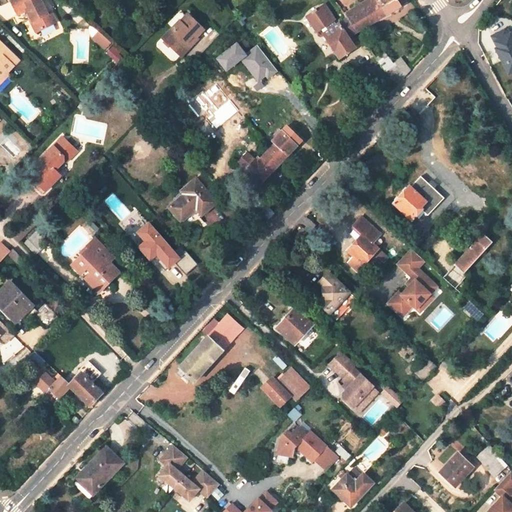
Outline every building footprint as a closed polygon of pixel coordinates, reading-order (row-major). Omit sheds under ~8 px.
[(47,15),(39,0),(15,0),(12,2),(18,15),(26,11),(37,32),(55,23),(50,13),(47,15)] [(401,5),(406,1),(405,0),(366,0),(344,14),(348,19),(358,32),(401,6),(401,5)] [(325,5),(323,7),(334,22),(336,21),(325,5)] [(323,7),(318,11),(317,9),(313,12),(314,13),(308,17),(319,33),(323,30),(326,33),(325,34),(340,59),(355,49),(349,38),(358,32),(348,19),(335,27),(333,23),(334,22),(323,7)] [(242,26),(244,24),(242,21),(245,18),(242,14),(237,19),(242,26)] [(204,30),(188,15),(164,40),(181,57),(198,39),(197,37),(204,30)] [(511,36),(511,37),(507,28),(491,36),(497,47),(495,48),(508,75),(511,72),(511,36)] [(104,49),(111,42),(98,30),(91,38),(104,49)] [(0,78),(18,60),(0,42),(0,78)] [(410,70),(402,58),(394,64),(385,53),(376,60),(385,72),(387,70),(395,82),(404,76),(404,77),(410,70)] [(318,136),(309,127),(302,133),(311,143),(318,136)] [(298,146),(282,130),(272,140),(275,144),(266,153),(279,166),(298,146)] [(62,138),(42,160),(47,164),(46,165),(32,180),(45,192),(59,177),(55,172),(63,164),(67,164),(77,153),(62,138)] [(260,159),(258,157),(248,168),(241,162),(233,170),(255,191),(279,166),(266,153),(260,159)] [(445,198),(421,177),(411,188),(409,187),(407,189),(406,187),(403,190),(404,193),(399,197),(398,196),(396,197),(395,199),(394,200),(394,201),(395,202),(394,204),(412,221),(423,210),(429,215),(445,198)] [(27,184),(40,197),(45,192),(32,180),(27,184)] [(217,204),(197,180),(181,192),(184,195),(169,208),(182,223),(196,210),(202,217),(217,204)] [(274,214),(258,197),(250,206),(266,222),(274,214)] [(379,234),(362,218),(354,226),(363,234),(347,252),(353,257),(348,263),(357,271),(371,257),(378,263),(381,260),(383,262),(387,257),(372,243),(379,234)] [(161,228),(155,221),(151,225),(157,232),(161,228)] [(165,252),(173,245),(165,236),(167,235),(164,233),(163,234),(162,233),(157,238),(160,242),(158,244),(165,252)] [(464,273),(493,241),(484,233),(443,278),(461,294),(468,286),(462,280),(467,275),(464,273)] [(43,248),(33,237),(26,244),(36,254),(43,248)] [(95,238),(79,253),(82,256),(77,261),(71,266),(79,274),(85,269),(90,274),(84,279),(84,280),(99,294),(120,273),(109,262),(114,257),(95,238)] [(0,261),(9,253),(0,244),(0,261)] [(425,261),(412,250),(398,265),(413,278),(415,281),(410,287),(402,295),(399,292),(389,304),(403,317),(413,306),(421,313),(428,305),(424,301),(431,294),(426,290),(433,283),(418,269),(425,261)] [(178,263),(185,272),(196,263),(188,254),(178,263)] [(90,274),(85,269),(79,274),(84,279),(90,274)] [(359,302),(328,273),(319,283),(325,288),(325,299),(320,305),(337,321),(343,314),(346,317),(359,302)] [(415,281),(413,278),(407,284),(410,287),(415,281)] [(37,311),(10,283),(0,293),(0,321),(6,328),(21,314),(27,320),(37,311)] [(437,287),(433,283),(426,290),(431,294),(437,287)] [(240,311),(247,304),(236,293),(228,301),(240,311)] [(434,298),(431,294),(424,301),(428,305),(434,298)] [(37,311),(27,320),(40,333),(57,317),(44,305),(37,311)] [(313,324),(295,307),(276,328),(294,345),(313,324)] [(242,329),(228,316),(220,324),(215,319),(203,331),(209,336),(179,368),(194,382),(242,329)] [(26,360),(36,371),(45,362),(35,351),(26,360)] [(345,384),(349,388),(347,391),(343,395),(343,400),(353,408),(372,388),(373,386),(354,370),(356,368),(340,353),(329,366),(344,380),(342,382),(345,384)] [(422,379),(435,366),(430,360),(416,373),(422,379)] [(78,372),(80,374),(70,385),(69,386),(70,387),(80,397),(93,384),(98,379),(99,373),(88,362),(78,372)] [(276,377),(298,399),(311,386),(289,364),(276,377)] [(58,380),(55,383),(42,370),(34,378),(40,384),(39,385),(47,393),(50,390),(59,399),(70,387),(69,386),(70,385),(58,374),(56,377),(58,380)] [(290,397),(271,379),(262,388),(281,406),(290,397)] [(80,397),(90,406),(102,393),(93,384),(80,397)] [(399,406),(404,397),(386,387),(381,395),(399,406)] [(354,407),(359,412),(377,393),(372,388),(354,407)] [(311,431),(302,423),(299,426),(307,434),(311,431)] [(296,446),(313,462),(316,459),(327,469),(339,457),(311,431),(307,434),(299,426),(292,434),(288,430),(281,438),(277,453),(292,457),(294,448),(296,446)] [(496,431),(491,426),(481,434),(486,440),(496,431)] [(489,445),(477,458),(495,477),(507,466),(489,445)] [(187,458),(173,446),(160,461),(167,467),(159,476),(188,501),(197,491),(207,499),(219,486),(211,479),(207,483),(199,476),(192,484),(176,471),(187,458)] [(351,456),(341,447),(336,452),(346,461),(351,456)] [(123,464),(106,448),(76,479),(85,489),(88,486),(95,493),(123,464)] [(473,467),(458,454),(439,474),(454,488),(473,467)] [(356,478),(362,470),(354,465),(348,473),(356,478)] [(511,487),(511,472),(511,471),(494,489),(502,496),(487,511),(511,511),(511,504),(511,503),(511,502),(511,488),(511,487)] [(211,479),(203,472),(199,476),(207,483),(211,479)] [(372,484),(363,475),(354,483),(347,476),(335,488),(345,497),(343,499),(350,507),(372,484)] [(92,496),(95,493),(88,486),(85,489),(92,496)] [(220,511),(270,511),(280,503),(265,488),(243,511),(232,501),(220,511)] [(333,490),(343,499),(345,497),(335,488),(333,490)]
